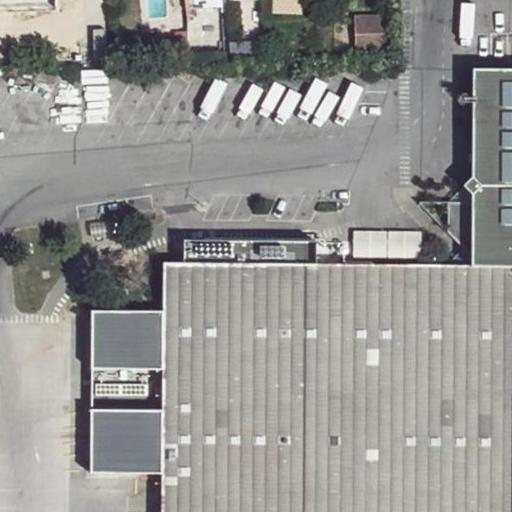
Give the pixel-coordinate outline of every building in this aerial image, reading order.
[(221,0),(186,0),(187,9),(195,8),(222,6),(221,0)] [(187,9),(188,26),(195,26),(195,8),(187,9)] [(354,17),(355,53),(386,52),(385,16),(354,17)] [(195,26),(188,26),(188,38),(196,37),(195,26)] [(188,38),(189,61),(201,61),(200,37),(196,37),(188,38)] [(511,71),(472,71),(470,179),(462,187),(470,196),(470,205),(447,204),(447,233),(470,255),(469,266),(511,266),(511,71)] [(182,82),(171,83),(172,95),(183,95),(182,82)] [(352,229),(352,251),(420,250),(420,228),(352,229)] [(183,241),(183,263),(315,265),(316,242),(183,241)] [(162,475),(161,511),(511,511),(511,266),(469,266),(315,265),(183,263),(163,264),(163,312),(162,370),(162,411),(162,475)] [(162,370),(163,312),(91,313),(92,370),(162,370)] [(162,475),(162,411),(91,411),(90,474),(162,475)]
